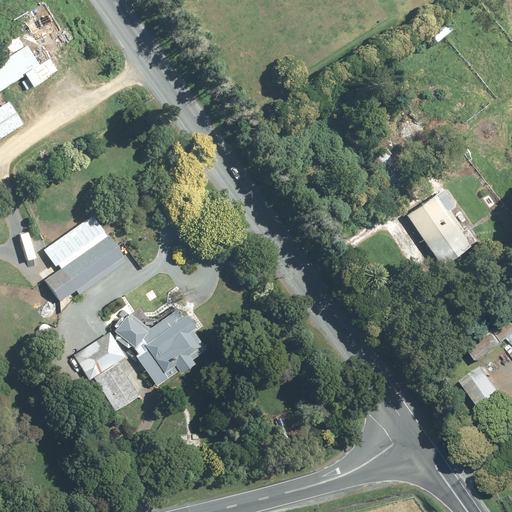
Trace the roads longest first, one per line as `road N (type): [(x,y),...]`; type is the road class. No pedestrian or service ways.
road 1 (secondary): [(106,0),(411,431)]
road 2 (secondary): [(211,511),(349,473),(411,431)]
